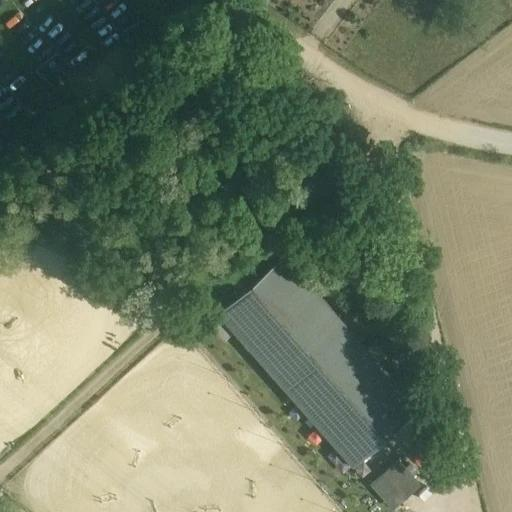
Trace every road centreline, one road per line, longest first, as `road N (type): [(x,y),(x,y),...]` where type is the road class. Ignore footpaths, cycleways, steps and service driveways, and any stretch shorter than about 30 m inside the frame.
road 1 (unclassified): [(474,511),(380,137),(388,108)]
road 2 (unclassified): [(228,0),(388,108)]
road 3 (unclassified): [(388,108),(511,134)]
